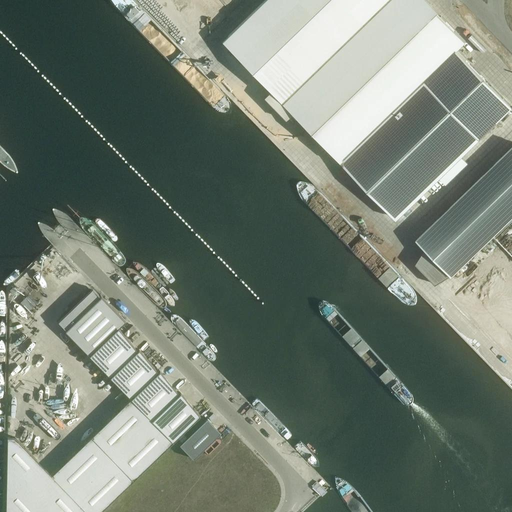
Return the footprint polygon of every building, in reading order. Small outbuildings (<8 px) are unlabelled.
[(182,0),(208,26),(218,26),(244,0),(182,0)] [(382,0),(263,0),(227,36),(227,46),(280,100),(382,0)] [(341,161),(456,49),(464,41),(425,0),(382,0),(280,100),(339,162),(341,161)] [(483,80),(485,79),(456,49),(341,161),(397,218),(498,120),(496,119),(509,107),(483,80)] [(452,275),(511,216),(511,147),(417,239),(452,275)] [(159,371),(158,372),(138,349),(137,351),(118,328),(125,321),(101,296),(100,296),(92,289),(58,322),(65,330),(130,398),(173,442),(200,416),(180,392),(179,394),(159,371)] [(163,314),(211,365),(222,355),(173,304),(163,314)] [(485,310),(483,314),(493,319),(496,315),(485,310)] [(130,398),(93,435),(133,476),(173,442),(130,398)] [(260,415),(309,465),(319,455),(271,405),(260,415)] [(193,459),(220,432),(206,418),(179,444),(193,459)] [(100,511),(133,480),(91,437),(51,475),(15,437),(7,437),(5,511),(100,511)]
